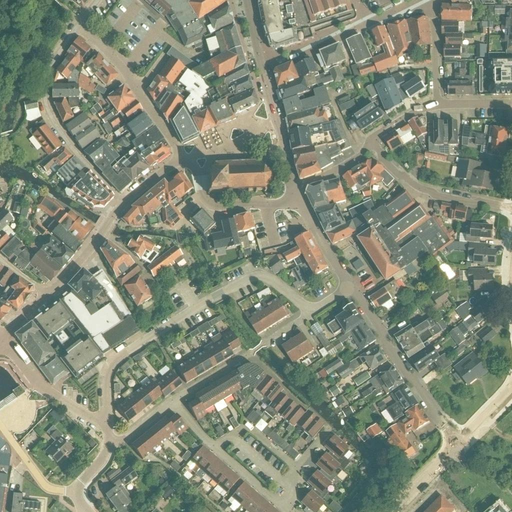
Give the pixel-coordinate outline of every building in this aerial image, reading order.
[(70,0),(82,9),(89,0),(70,0)] [(159,2),(160,0),(142,0),(151,8),(159,2)] [(160,0),(159,2),(151,8),(163,19),(165,16),(176,33),(178,32),(179,35),(226,4),(224,0),(160,0)] [(297,30),(284,32),(277,0),(257,0),(264,32),(269,47),(275,51),(299,43),(297,30)] [(306,0),(304,1),(312,24),(309,25),(310,30),(353,16),(347,0),(306,0)] [(193,45),(203,40),(203,39),(232,26),(226,4),(179,35),(184,48),(193,44),(193,45)] [(471,22),(471,7),(441,6),(441,21),(471,22)] [(505,15),(505,7),(495,6),(495,15),(505,15)] [(511,11),(510,20),(503,20),(503,24),(511,24),(511,11)] [(412,47),(430,45),(427,18),(407,20),(412,47)] [(397,58),(404,56),(410,54),(411,59),(413,59),(405,21),(387,27),(397,58)] [(441,23),(441,35),(445,35),(445,34),(458,35),(458,34),(458,28),(464,28),(464,24),(458,24),(458,23),(441,23)] [(511,24),(503,24),(502,29),(509,30),(509,37),(509,38),(511,38),(511,24)] [(211,63),(239,48),(233,28),(204,41),(203,40),(193,45),(194,50),(205,45),(211,62),(211,63)] [(393,52),(393,50),(387,35),(386,36),(383,28),(371,32),(377,48),(381,46),(384,53),(385,55),(374,60),(377,70),(397,62),(393,52)] [(445,46),(460,46),(462,46),(462,40),(473,40),(473,35),(462,35),(462,34),(458,34),(458,35),(445,34),(445,35),(445,46)] [(356,65),(370,60),(360,36),(347,42),(356,65)] [(511,38),(509,38),(509,37),(501,37),(501,42),(508,43),(508,51),(511,51),(511,38)] [(69,55),(79,63),(90,49),(83,45),(85,43),(77,38),(67,53),(69,55)] [(330,68),(345,62),(342,55),(342,54),(339,48),(338,44),(318,53),(320,56),(316,57),(321,68),(322,68),(324,73),(329,71),(331,70),(330,68)] [(443,46),(443,58),(445,58),(445,64),(456,64),(457,64),(457,63),(457,58),(460,58),(460,46),(445,46),(443,46)] [(218,81),(244,65),(239,48),(211,63),(211,62),(200,68),(172,48),(166,56),(170,59),(184,68),(187,71),(198,79),(200,80),(207,86),(209,88),(219,82),(218,81)] [(96,73),(107,64),(98,54),(85,65),(94,75),(96,73)] [(66,80),(74,70),(79,63),(69,55),(56,72),(66,80)] [(309,62),(308,58),(306,58),(301,60),(300,63),(301,65),(307,78),(317,74),(312,61),(309,62)] [(187,71),(184,68),(170,59),(158,77),(171,86),(174,89),(176,87),(178,83),(187,71)] [(493,83),(491,83),(491,86),(491,93),(491,95),(511,95),(511,59),(507,60),(492,61),(492,70),(493,70),(493,83)] [(444,82),(444,90),(448,90),(448,96),(471,95),(471,82),(472,82),(472,77),(465,77),(465,70),(465,66),(460,66),(460,63),(457,63),(457,64),(456,64),(456,71),(455,71),(455,82),(444,82)] [(297,80),(293,68),(291,64),(279,69),(277,70),(275,71),(275,72),(274,74),(274,75),(278,88),(297,80)] [(376,72),(375,72),(373,64),(359,69),(360,76),(361,77),(371,74),(376,72)] [(218,81),(219,82),(222,88),(247,76),(244,65),(218,81)] [(318,73),(317,74),(307,78),(301,65),(293,68),(297,80),(299,83),(278,89),(282,101),(318,89),(317,86),(318,88),(334,83),(333,81),(331,77),(316,82),(314,79),(319,77),(318,73)] [(360,76),(359,69),(357,65),(351,67),(355,78),(360,76)] [(333,81),(334,83),(335,84),(344,80),(339,67),(331,70),(329,71),(331,77),(333,81)] [(77,81),(79,74),(74,70),(66,80),(69,80),(77,81)] [(186,72),(178,83),(193,94),(184,107),(185,111),(188,117),(192,115),(193,118),(190,120),(197,136),(214,128),(200,100),(206,95),(207,95),(207,94),(213,90),(212,87),(212,86),(209,88),(207,86),(200,80),(198,79),(187,71),(186,72)] [(88,87),(90,81),(80,75),(79,74),(77,81),(78,81),(84,85),(88,87)] [(400,76),(392,79),(397,92),(403,89),(409,99),(424,89),(417,79),(406,86),(401,76),(400,76)] [(156,78),(147,92),(155,104),(168,125),(184,99),(186,96),(174,89),(171,86),(158,77),(156,78)] [(234,98),(252,90),(248,78),(229,86),(234,98)] [(376,86),(375,87),(378,95),(378,96),(386,115),(402,105),(397,92),(392,79),(376,86)] [(78,81),(77,81),(69,80),(69,87),(53,87),(53,99),(67,99),(69,106),(71,105),(74,109),(80,108),(79,100),(79,89),(82,89),(84,90),(84,89),(90,93),(92,90),(88,87),(84,85),(78,81)] [(218,98),(227,94),(224,88),(222,90),(218,84),(212,87),(213,90),(218,98)] [(372,85),(366,89),(372,99),(378,96),(378,95),(372,85)] [(103,96),(103,95),(106,91),(98,86),(94,91),(103,96)] [(118,100),(128,93),(123,87),(107,99),(112,106),(119,101),(118,100)] [(297,114),(325,106),(330,105),(325,88),(314,92),(315,99),(305,102),(303,96),(283,103),(286,119),(297,116),(297,114)] [(220,102),(218,98),(213,90),(207,94),(207,95),(212,105),(205,108),(215,128),(224,124),(219,111),(220,111),(217,103),(220,102)] [(228,103),(233,116),(254,107),(256,103),(253,92),(228,103)] [(107,123),(108,122),(115,116),(119,114),(122,111),(134,102),(128,93),(118,100),(119,101),(112,106),(115,110),(111,114),(109,112),(104,115),(102,117),(106,123),(107,123)] [(235,120),(233,116),(228,103),(226,99),(220,102),(217,103),(220,111),(219,111),(224,124),(235,120)] [(25,111),(38,109),(37,101),(23,104),(25,111)] [(72,118),(64,101),(62,101),(54,105),(56,109),(55,110),(56,112),(57,111),(59,116),(59,117),(59,119),(60,118),(62,123),(72,118)] [(122,111),(119,114),(126,123),(129,121),(141,111),(134,102),(122,111)] [(341,113),(349,109),(347,103),(338,106),(341,113)] [(102,117),(104,115),(101,111),(102,111),(98,104),(92,108),(93,109),(89,111),(93,116),(96,114),(104,125),(107,123),(106,123),(102,117)] [(363,112),(371,124),(382,117),(374,105),(363,112)] [(290,132),(308,128),(322,125),(328,123),(327,120),(321,123),(320,121),(334,117),(331,107),(326,108),(325,106),(297,114),(297,116),(286,119),(290,132)] [(181,145),(197,137),(182,107),(171,122),(175,130),(174,131),(178,140),(179,140),(181,145)] [(361,131),(371,124),(363,112),(353,119),(354,119),(347,124),(351,130),(358,126),(361,131)] [(130,133),(147,121),(143,114),(126,127),(114,135),(116,139),(123,134),(128,130),(130,133)] [(91,126),(89,123),(83,115),(65,128),(73,139),(91,126)] [(120,123),(115,116),(108,122),(112,129),(120,123)] [(418,121),(417,118),(408,123),(416,138),(417,138),(420,143),(424,140),(422,135),(425,133),(423,129),(426,127),(426,118),(422,118),(418,121)] [(124,137),(116,143),(117,145),(126,148),(127,147),(128,149),(132,146),(131,145),(131,144),(132,144),(131,143),(152,127),(147,121),(130,133),(124,138),(124,137)] [(340,152),(350,147),(338,121),(328,125),(308,130),(308,128),(290,132),(293,151),(313,147),(311,138),(324,136),(324,134),(331,133),(336,144),(340,152)] [(62,147),(53,135),(46,127),(43,122),(33,129),(29,132),(31,134),(49,157),(56,152),(62,147)] [(108,137),(114,134),(107,123),(102,127),(108,137)] [(458,143),(457,123),(448,123),(448,127),(443,127),(443,123),(434,124),(434,138),(428,138),(428,141),(428,153),(449,156),(450,143),(458,143)] [(405,137),(412,133),(406,124),(399,129),(400,130),(395,133),(394,132),(383,139),(391,152),(402,145),(400,140),(405,137)] [(99,138),(95,132),(91,126),(73,139),(82,151),(99,138)] [(470,139),(471,128),(463,127),(462,138),(470,139)] [(505,144),(506,138),(508,137),(509,134),(507,133),(507,131),(490,128),(489,140),(484,140),(484,136),(475,134),(474,140),(505,144)] [(139,156),(162,141),(153,129),(131,145),(132,146),(139,155),(139,156)] [(504,151),(505,144),(474,140),(473,145),(482,147),(483,142),(488,143),(486,155),(503,158),(503,156),(505,156),(506,152),(504,151)] [(150,168),(168,154),(168,150),(162,141),(139,156),(143,161),(150,168)] [(108,167),(113,163),(118,159),(105,144),(98,143),(84,154),(95,164),(101,159),(108,167)] [(293,151),(293,152),(296,168),(317,164),(320,171),(332,164),(330,159),(341,154),(340,152),(336,144),(325,147),(313,149),(313,147),(293,151)] [(56,152),(49,157),(40,166),(46,173),(55,164),(60,170),(73,159),(63,149),(58,154),(56,152)] [(445,162),(446,157),(428,154),(429,153),(425,152),(425,157),(427,158),(445,162)] [(147,169),(141,162),(135,155),(133,158),(129,154),(122,160),(138,177),(147,169)] [(78,178),(74,174),(81,167),(74,159),(56,175),(67,187),(67,188),(78,178)] [(117,178),(108,167),(101,159),(95,164),(94,165),(104,175),(102,176),(119,193),(131,183),(123,173),(117,178)] [(131,183),(138,177),(122,160),(116,166),(113,163),(108,167),(117,178),(123,173),(131,183)] [(255,162),(255,160),(253,160),(253,162),(247,163),(247,161),(245,161),(245,163),(236,163),(236,161),(234,161),(235,164),(225,164),(225,162),(224,162),(224,164),(213,165),(212,164),(210,165),(212,166),(213,170),(210,170),(208,172),(207,171),(206,172),(208,174),(209,182),(210,191),(207,193),(208,195),(211,193),(225,192),(225,194),(227,194),(226,192),(236,191),(236,194),(238,194),(238,191),(246,191),(246,193),(248,193),(248,191),(254,191),(254,193),(256,193),(256,190),(263,190),(264,193),(265,192),(264,190),(268,185),(271,185),(272,184),(269,183),(269,176),(271,175),(270,173),(268,175),(265,171),(268,169),(267,165),(265,163),(266,162),(264,160),(262,162),(255,162)] [(368,184),(370,187),(380,181),(387,188),(394,180),(375,161),(373,162),(371,160),(368,162),(359,167),(366,180),(366,181),(368,184)] [(459,160),(456,179),(464,180),(463,186),(470,187),(469,190),(480,192),(481,189),(492,191),(495,177),(476,173),(478,164),(459,160)] [(147,169),(150,168),(143,161),(141,162),(147,169)] [(320,173),(320,171),(317,164),(296,168),(300,181),(303,179),(320,173)] [(366,181),(366,180),(359,167),(352,172),(362,188),(368,184),(366,181)] [(67,188),(67,187),(61,192),(69,198),(72,198),(74,195),(93,208),(103,209),(114,198),(86,171),(78,178),(67,188)] [(368,184),(362,188),(352,172),(343,178),(349,190),(355,187),(359,193),(361,191),(365,198),(371,196),(370,188),(370,187),(368,184)] [(174,210),(176,209),(169,201),(174,197),(177,201),(192,190),(181,174),(167,183),(174,192),(165,198),(168,202),(174,210)] [(313,210),(345,201),(338,180),(311,187),(307,188),(306,189),(305,191),(306,193),(313,210)] [(174,192),(167,183),(166,184),(164,181),(163,182),(162,182),(148,195),(159,207),(161,210),(162,211),(163,224),(171,229),(182,218),(176,209),(174,210),(168,202),(165,198),(174,192)] [(416,208),(414,206),(415,205),(405,191),(386,206),(372,215),(371,214),(374,211),(363,216),(353,221),(344,225),(326,234),(328,239),(331,244),(332,245),(356,234),(360,239),(359,240),(368,254),(367,254),(377,269),(377,268),(386,282),(395,276),(403,270),(418,258),(425,267),(434,260),(432,257),(450,243),(430,219),(420,205),(416,208)] [(43,195),(36,207),(44,212),(54,221),(53,222),(79,245),(94,228),(87,223),(86,224),(79,219),(79,220),(71,212),(65,217),(61,214),(64,211),(54,202),(51,200),(48,198),(43,195)] [(153,212),(159,207),(148,195),(131,208),(131,209),(137,214),(139,212),(144,217),(146,219),(148,227),(157,225),(153,212)] [(363,216),(374,211),(375,210),(371,201),(349,211),(353,221),(363,216)] [(19,215),(21,205),(15,203),(13,213),(19,215)] [(470,221),(472,212),(466,211),(467,208),(442,203),(440,210),(441,210),(440,216),(443,216),(443,217),(448,218),(448,219),(464,222),(464,220),(470,221)] [(326,234),(344,225),(335,206),(314,211),(325,234),(326,234)] [(139,212),(137,214),(131,209),(121,220),(127,226),(130,224),(133,227),(137,227),(144,221),(142,218),(144,217),(139,212)] [(203,236),(208,231),(214,225),(200,210),(189,221),(203,236)] [(0,231),(11,220),(4,212),(0,215),(0,231)] [(248,214),(233,218),(233,221),(237,234),(238,240),(239,239),(240,245),(241,250),(242,249),(249,248),(247,237),(245,238),(243,232),(253,229),(251,225),(248,214)] [(51,237),(46,232),(33,220),(33,229),(42,237),(51,237)] [(208,231),(203,236),(200,239),(204,243),(206,253),(214,251),(226,248),(226,249),(239,246),(233,221),(221,224),(223,233),(211,236),(210,234),(208,231)] [(79,245),(53,222),(47,229),(49,233),(74,255),(81,247),(79,245)] [(491,239),(492,227),(471,226),(470,231),(466,231),(466,242),(479,243),(479,238),(491,239)] [(0,250),(10,241),(2,232),(0,233),(0,250)] [(301,253),(315,245),(312,240),(309,234),(295,242),(298,248),(284,256),(284,257),(287,263),(293,260),(298,258),(302,256),(301,253)] [(10,241),(0,250),(0,253),(9,262),(23,247),(17,242),(19,239),(15,235),(10,241)] [(62,269),(73,256),(51,238),(40,251),(62,269)] [(154,246),(139,238),(136,244),(130,241),(127,248),(132,251),(130,253),(132,254),(139,261),(141,257),(146,260),(145,261),(150,264),(158,254),(154,252),(156,248),(154,247),(154,246)] [(115,279),(133,265),(126,258),(105,243),(99,250),(115,279)] [(314,263),(322,258),(315,245),(301,253),(302,256),(298,258),(302,265),(304,267),(313,261),(314,263)] [(469,251),(468,255),(474,255),(474,264),(494,265),(494,252),(486,251),(486,246),(469,245),(469,251)] [(344,254),(359,275),(371,267),(356,246),(344,254)] [(177,265),(183,261),(180,257),(181,256),(175,247),(147,269),(152,278),(174,261),(177,265)] [(244,258),(251,256),(250,248),(242,249),(244,258)] [(29,266),(40,253),(39,252),(37,255),(33,251),(31,254),(25,249),(12,265),(22,273),(29,265),(29,266)] [(40,253),(29,266),(34,270),(31,273),(45,285),(59,270),(40,253)] [(266,265),(276,255),(265,257),(266,265)] [(284,259),(284,257),(277,256),(276,255),(266,265),(275,275),(285,270),(278,259),(284,259)] [(293,285),(296,291),(308,285),(306,281),(321,272),(322,273),(325,274),(328,273),(328,270),(327,269),(327,268),(322,258),(314,263),(313,261),(304,267),(302,265),(297,268),(292,271),(298,282),(293,285)] [(418,258),(403,270),(407,274),(409,277),(416,272),(417,273),(425,267),(418,258)] [(120,287),(139,272),(133,265),(115,279),(120,287)] [(3,270),(0,274),(0,286),(3,289),(13,275),(4,268),(3,269),(3,270)] [(487,276),(487,270),(469,271),(469,282),(474,282),(474,290),(492,290),(492,276),(487,276)] [(94,283),(82,271),(68,287),(71,290),(56,301),(92,347),(103,340),(110,351),(140,332),(104,276),(94,283)] [(22,306),(30,297),(30,296),(31,294),(33,294),(31,289),(15,277),(0,297),(0,304),(7,308),(8,306),(16,312),(22,305),(22,306)] [(137,308),(151,298),(138,278),(124,287),(137,308)] [(392,300),(402,293),(394,282),(369,299),(377,310),(381,307),(385,312),(394,306),(390,301),(392,300)] [(259,300),(271,293),(269,289),(257,295),(259,300)] [(443,290),(432,298),(437,305),(448,297),(443,290)] [(422,296),(417,292),(413,296),(417,300),(422,296)] [(268,300),(265,301),(279,322),(289,315),(285,309),(284,310),(278,300),(271,304),(268,300)] [(265,308),(258,312),(268,329),(279,322),(265,301),(262,304),(265,308)] [(467,302),(456,311),(463,321),(472,314),(470,310),(472,309),(467,302)] [(477,325),(496,310),(490,302),(471,317),(464,323),(468,328),(476,322),(477,325)] [(101,359),(92,347),(57,303),(31,324),(45,342),(45,343),(74,380),(101,359)] [(0,322),(11,311),(7,308),(0,304),(0,322)] [(346,335),(363,323),(352,306),(344,312),(346,314),(336,320),(327,326),(334,336),(341,332),(344,336),(346,335)] [(247,312),(244,314),(258,335),(268,329),(258,312),(251,317),(247,312)] [(210,328),(218,323),(215,319),(207,324),(210,328)] [(427,331),(431,329),(436,326),(431,319),(423,324),(412,331),(410,327),(395,337),(401,348),(427,331)] [(397,329),(406,324),(404,320),(395,325),(397,329)] [(375,341),(369,332),(363,323),(346,335),(344,336),(341,339),(344,343),(348,340),(348,339),(352,336),(355,342),(361,351),(375,341)] [(467,329),(463,323),(456,328),(459,332),(463,338),(467,335),(464,332),(467,329)] [(52,386),(68,374),(31,324),(14,337),(52,386)] [(427,331),(401,348),(408,359),(424,349),(421,345),(432,338),(442,332),(438,324),(436,326),(431,329),(427,331)] [(463,338),(459,332),(456,328),(448,334),(455,343),(458,348),(466,341),(463,338)] [(486,345),(497,336),(489,328),(479,337),(486,345)] [(192,339),(200,335),(197,330),(189,335),(192,339)] [(223,341),(230,352),(240,347),(231,332),(221,338),(223,341)] [(323,359),(328,355),(325,350),(331,346),(322,332),(316,337),(324,348),(318,352),(323,359)] [(292,364),(313,351),(302,334),(281,347),(292,364)] [(173,350),(181,346),(178,341),(170,346),(173,350)] [(230,353),(230,352),(223,341),(214,346),(223,362),(232,356),(230,353)] [(341,345),(339,341),(332,346),(336,351),(343,347),(341,345)] [(466,341),(458,348),(459,349),(454,353),(458,357),(470,347),(466,341)] [(214,367),(223,362),(214,346),(205,352),(214,367)] [(379,367),(386,362),(376,347),(355,361),(359,367),(366,363),(371,371),(379,367)] [(436,367),(448,359),(447,358),(445,354),(439,358),(432,347),(410,362),(418,373),(433,363),(432,363),(433,362),(436,367)] [(137,365),(142,361),(141,360),(149,355),(146,350),(138,355),(132,359),(137,365)] [(214,367),(205,352),(200,355),(197,351),(193,354),(194,355),(204,373),(214,367)] [(479,378),(487,372),(473,354),(454,369),(468,386),(479,377),(479,378)] [(195,378),(204,373),(194,355),(191,357),(192,360),(186,363),(195,378)] [(305,368),(312,364),(308,359),(302,363),(305,368)] [(448,359),(436,367),(441,373),(452,365),(448,359)] [(344,366),(343,366),(339,360),(324,370),(328,376),(338,369),(338,370),(344,366)] [(344,366),(338,370),(336,371),(343,381),(355,372),(349,362),(343,366),(344,366)] [(123,373),(130,366),(127,363),(120,369),(123,373)] [(185,384),(195,378),(186,363),(176,369),(185,384)] [(254,390),(265,377),(256,369),(249,366),(241,368),(231,374),(240,389),(241,391),(246,388),(248,388),(253,391),(254,390)] [(404,384),(398,375),(392,366),(375,378),(369,381),(373,387),(361,394),(364,399),(372,394),(374,398),(382,394),(381,392),(383,391),(386,395),(404,384)] [(161,378),(173,392),(181,385),(170,371),(161,378)] [(367,381),(373,377),(370,372),(363,376),(367,381)] [(231,395),(240,389),(231,374),(222,380),(231,395)] [(255,390),(251,395),(254,398),(258,401),(262,397),(273,383),(265,377),(254,390),(255,390)] [(164,399),(173,392),(161,378),(157,381),(154,378),(151,381),(150,381),(161,395),(164,399)] [(222,400),(231,395),(222,380),(213,385),(222,400)] [(153,402),(161,395),(150,381),(142,388),(153,402)] [(282,391),(274,384),(273,383),(262,397),(267,401),(264,405),(267,408),(270,404),(279,394),(282,391)] [(213,406),(222,400),(213,385),(203,391),(213,406)] [(418,406),(410,393),(405,386),(390,395),(396,404),(386,411),(394,423),(404,416),(405,415),(418,406)] [(144,408),(153,402),(142,388),(133,395),(144,408)] [(204,411),(213,406),(203,391),(194,396),(197,400),(204,411)] [(276,414),(287,401),(279,394),(270,404),(267,408),(264,412),(272,419),(276,415),(276,414)] [(136,415),(144,408),(133,395),(125,402),(136,415)] [(338,408),(345,404),(341,398),(332,404),(335,409),(338,408)] [(206,415),(204,411),(197,400),(187,406),(196,421),(206,415)] [(284,421),(295,408),(287,401),(276,414),(276,415),(284,421)] [(128,422),(136,415),(125,402),(117,409),(128,422)] [(381,412),(387,408),(384,403),(377,406),(381,412)] [(398,425),(387,432),(397,447),(399,451),(395,453),(404,466),(418,457),(409,444),(406,446),(404,442),(406,441),(403,436),(411,431),(413,433),(429,422),(418,406),(405,415),(405,416),(406,418),(397,424),(398,425)] [(57,424),(65,417),(56,408),(49,415),(57,424)] [(294,425),(303,415),(295,408),(284,421),(289,426),(285,430),(289,433),(293,429),(292,428),(295,425),(294,425)] [(346,418),(353,413),(350,408),(342,412),(346,418)] [(259,417),(260,417),(253,411),(246,419),(255,427),(258,423),(254,420),(257,416),(259,417)] [(303,432),(314,419),(306,412),(303,415),(294,425),(295,425),(303,432)] [(167,422),(175,433),(178,436),(186,429),(175,415),(167,422)] [(175,433),(167,422),(164,418),(156,425),(167,439),(175,433)] [(234,430),(239,427),(233,418),(229,421),(234,430)] [(314,419),(303,432),(308,437),(305,441),(308,444),(312,440),(312,439),(323,426),(314,419)] [(271,421),(264,428),(268,433),(276,426),(271,421)] [(372,440),(383,433),(377,424),(366,431),(372,440)] [(158,446),(167,439),(156,425),(147,432),(158,446)] [(68,455),(72,450),(61,440),(62,438),(56,432),(57,431),(53,426),(46,433),(51,437),(50,438),(56,444),(46,454),(56,463),(66,453),(68,455)] [(220,438),(224,436),(219,427),(214,429),(220,438)] [(277,445),(281,440),(276,435),(278,433),(275,430),(271,434),(274,437),(271,440),(277,445)] [(153,450),(158,446),(147,432),(139,439),(150,453),(150,452),(153,455),(156,453),(153,450)] [(328,458),(337,467),(338,466),(343,471),(350,463),(344,457),(349,451),(347,449),(333,437),(325,447),(332,454),(328,458)] [(141,460),(150,453),(139,439),(130,446),(141,460)] [(92,449),(96,445),(90,440),(87,444),(92,449)] [(287,448),(288,446),(281,440),(277,445),(287,454),(290,451),(287,448)] [(290,451),(287,454),(294,460),(299,455),(292,449),(295,447),(291,443),(289,446),(288,446),(287,448),(290,451)] [(198,469),(211,455),(202,447),(185,466),(188,468),(192,464),(198,469)] [(185,462),(191,455),(187,452),(181,459),(185,462)] [(204,482),(220,463),(211,455),(198,469),(205,475),(201,479),(204,482)] [(337,467),(328,458),(325,455),(316,464),(323,471),(320,475),(330,484),(337,476),(333,472),(338,467),(337,467)] [(177,472),(180,468),(173,462),(170,466),(177,472)] [(216,485),(229,470),(220,463),(204,482),(206,484),(210,479),(216,485)] [(360,466),(359,470),(362,473),(366,472),(367,467),(364,464),(360,466)] [(124,487),(137,477),(130,467),(110,482),(116,489),(106,496),(114,506),(112,509),(114,511),(115,511),(117,511),(127,511),(125,508),(129,505),(128,505),(136,500),(131,494),(128,496),(122,488),(124,487)] [(113,471),(106,476),(110,480),(116,476),(121,472),(117,468),(113,471)] [(229,470),(216,485),(222,490),(219,495),(222,497),(238,478),(229,470)] [(331,485),(330,484),(320,475),(316,472),(308,482),(315,488),(311,493),(321,502),(328,493),(325,491),(331,485)] [(178,488),(173,483),(169,487),(168,486),(160,495),(166,501),(174,492),(178,488)] [(240,506),(253,491),(244,483),(227,502),(229,504),(233,500),(240,506)] [(249,511),(262,499),(253,491),(240,506),(245,511),(244,511),(249,511)] [(321,502),(311,493),(310,492),(302,502),(307,506),(303,511),(320,511),(319,511),(324,505),(321,502)] [(39,511),(41,504),(21,502),(22,495),(13,494),(10,511),(39,511)] [(452,511),(454,511),(441,498),(426,511),(452,511)] [(262,499),(249,511),(265,511),(270,507),(262,499)] [(224,503),(220,507),(224,511),(228,507),(224,503)]
